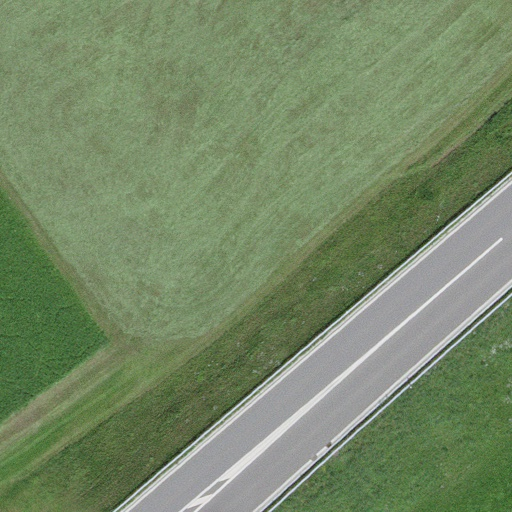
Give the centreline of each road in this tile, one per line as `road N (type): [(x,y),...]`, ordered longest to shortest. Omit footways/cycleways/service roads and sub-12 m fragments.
road 1 (trunk): [(511,234),(194,511)]
road 2 (track): [(123,393),(0,494)]
